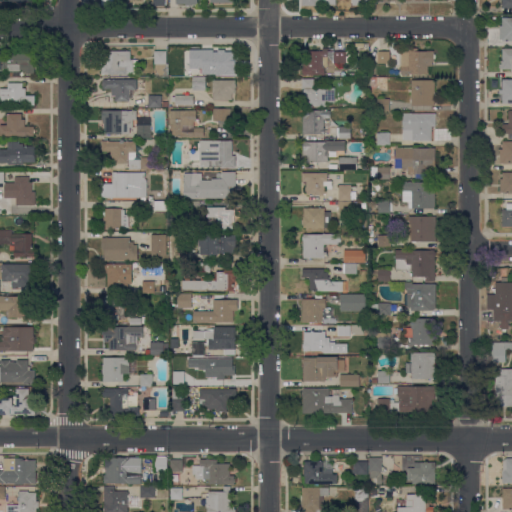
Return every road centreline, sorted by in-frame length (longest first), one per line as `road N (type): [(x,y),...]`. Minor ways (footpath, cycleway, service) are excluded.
road 1 (residential): [(69,511),(65,0)]
road 2 (residential): [(511,437),(0,434)]
road 3 (residential): [(266,511),(267,0)]
road 4 (residential): [(467,511),(469,30)]
road 5 (residential): [(469,30),(0,26)]
